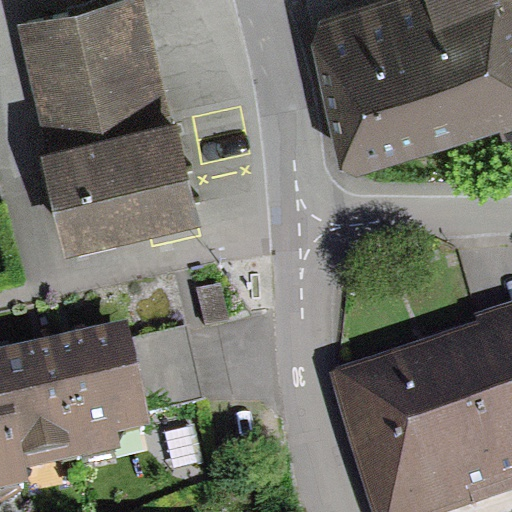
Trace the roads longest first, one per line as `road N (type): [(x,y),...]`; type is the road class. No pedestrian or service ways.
road 1 (residential): [(302,229),(305,399),(337,511)]
road 2 (residential): [(302,229),(264,0)]
road 3 (residential): [(511,215),(431,213),(302,229)]
